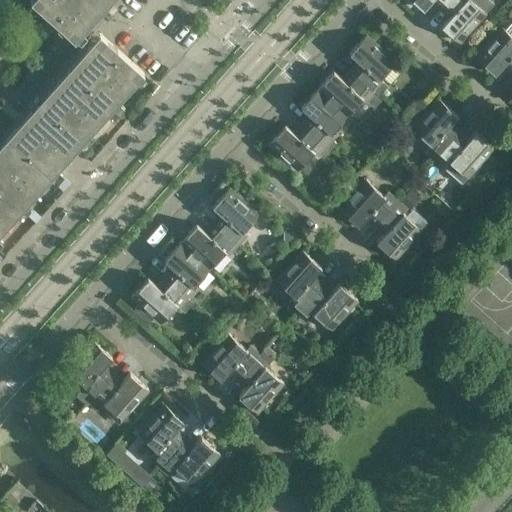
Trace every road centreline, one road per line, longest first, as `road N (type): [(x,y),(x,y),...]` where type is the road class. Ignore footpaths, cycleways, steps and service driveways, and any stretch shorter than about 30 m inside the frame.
road 1 (residential): [(266,0),(0,298)]
road 2 (residential): [(242,437),(92,290)]
road 3 (residential): [(375,285),(228,143)]
road 4 (residential): [(92,290),(228,143)]
road 5 (residential): [(228,143),(358,0)]
road 6 (residential): [(511,110),(388,0)]
